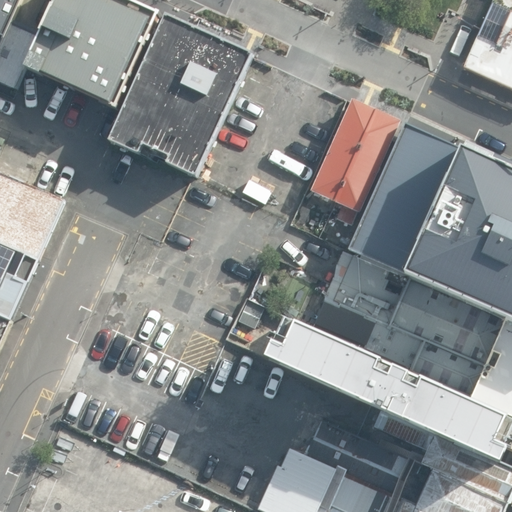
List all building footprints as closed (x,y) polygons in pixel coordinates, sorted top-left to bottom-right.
[(0,0),(0,39),(17,0),(0,0)] [(158,18),(115,0),(56,0),(26,65),(117,106),(158,18)] [(511,0),(494,0),(479,35),(473,48),(468,59),(465,66),(511,86),(511,0)] [(256,59),(158,18),(106,140),(202,179),(256,59)] [(406,124),(350,100),(311,187),(366,213),(406,124)] [(470,155),(406,124),(366,213),(351,248),(418,281),(470,155)] [(511,173),(470,155),(418,281),(507,320),(511,322),(511,173)] [(64,203),(0,174),(0,245),(28,258),(38,263),(64,203)] [(16,326),(35,286),(18,278),(28,258),(0,245),(0,318),(11,324),(16,326)] [(507,320),(418,281),(398,327),(427,339),(487,365),(507,320)] [(412,371),(289,316),(273,358),(439,433),(511,466),(511,414),(472,397),(412,371)] [(0,350),(11,324),(0,318),(0,350)] [(511,414),(511,322),(507,320),(487,365),(472,397),(511,414)] [(487,365),(427,339),(412,371),(472,397),(487,365)] [(401,500),(417,463),(322,422),(307,458),(401,500)] [(508,502),(511,494),(511,466),(439,433),(423,465),(508,502)] [(504,511),(508,502),(423,465),(417,463),(401,500),(395,511),(504,511)] [(268,511),(347,511),(324,502),(327,494),(278,472),(259,508),(268,511)]
